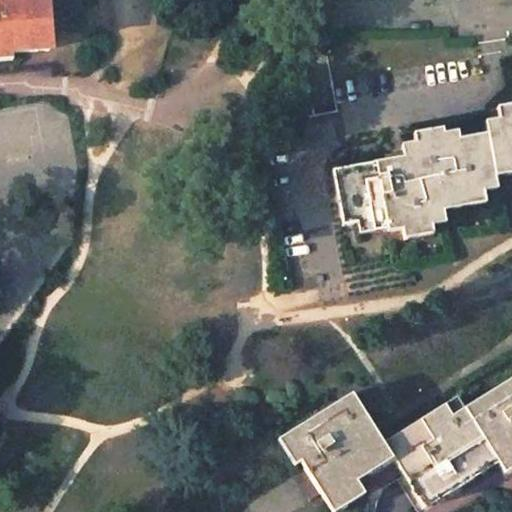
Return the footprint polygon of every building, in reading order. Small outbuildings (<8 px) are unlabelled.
[(0,0),(0,53),(0,54),(14,53),(49,51),(55,45),(51,0),(0,0)] [(511,104),(496,108),(500,131),(486,134),(494,177),(511,173),(511,104)] [(416,155),(332,170),(339,214),(354,210),(358,234),(387,229),(386,224),(400,222),(403,240),(433,234),(429,213),(485,203),(481,179),(494,177),(486,134),(445,142),(442,128),(413,134),(416,155)] [(511,377),(463,408),(492,454),(499,465),(511,457),(511,377)] [(320,493),(328,505),(359,486),(351,473),(387,450),(382,441),(351,393),(284,435),(304,468),(320,493)] [(456,397),(382,441),(387,450),(403,475),(419,500),(492,454),(463,408),(456,397)]
